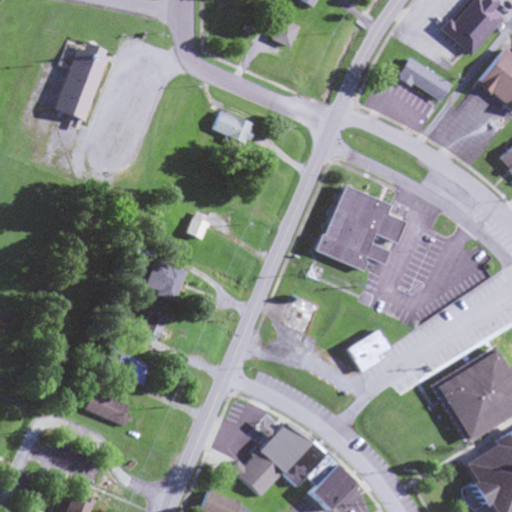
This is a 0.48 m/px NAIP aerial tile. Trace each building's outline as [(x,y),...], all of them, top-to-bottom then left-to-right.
[(293,0),(305,8),(309,0),(293,0)] [(436,27),(464,55),(499,17),(477,0),(469,0),(448,22),(444,19),(436,27)] [(264,40),(282,49),(292,27),(274,19),(264,40)] [(47,111),(77,122),(101,52),(72,42),(47,111)] [(511,58),(499,48),(473,80),(511,111),(511,109),(511,58)] [(404,58),(446,84),(435,103),(392,76),(404,58)] [(237,147),(248,128),(216,111),(206,130),(237,147)] [(511,178),(511,140),(493,159),(511,178)] [(337,185),(383,205),(380,213),(399,221),(389,244),(368,234),(364,243),(383,251),(377,265),(358,256),(359,263),(355,270),(309,249),(337,185)] [(202,224),(187,218),(180,234),(195,240),(202,224)] [(140,291),(168,303),(182,273),(154,260),(140,291)] [(302,336),(315,306),(292,295),(278,325),(302,336)] [(162,322),(147,313),(131,338),(146,347),(162,322)] [(339,348),(371,328),(383,348),(371,356),(373,360),(354,372),(339,348)] [(484,349),(511,395),(511,408),(459,441),(425,384),(484,349)] [(138,386),(146,366),(114,354),(106,374),(138,386)] [(118,428),(126,408),(87,391),(78,411),(118,428)] [(252,451),(277,424),(291,433),(304,442),(275,473),(252,451)] [(511,428),(455,463),(485,511),(502,511),(511,506),(511,428)] [(304,442),(317,455),(296,477),(288,486),(275,473),(304,442)] [(252,451),(230,474),(254,496),(275,473),(252,451)] [(317,455),(327,465),(307,486),(296,477),(317,455)] [(327,465),(346,483),(320,511),(302,493),(327,465)] [(85,501),(80,511),(56,511),(64,492),(85,501)] [(231,511),(234,506),(202,492),(193,511),(194,511),(231,511)]
